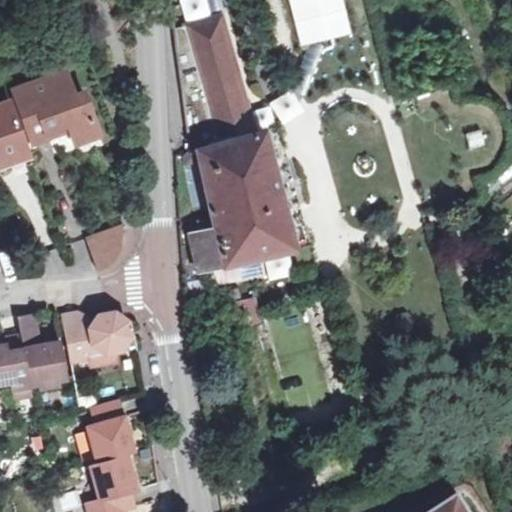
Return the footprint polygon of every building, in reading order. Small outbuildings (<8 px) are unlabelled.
[(342,0),(287,0),(298,44),(350,31),(342,0)] [(281,194),(263,129),(253,131),(223,16),(172,28),(186,150),(185,150),(188,162),(206,160),(209,184),(191,187),(195,209),(214,207),(216,219),(198,223),(198,231),(189,234),(198,271),(295,248),(281,194)] [(15,89),(25,117),(32,137),(34,142),(51,136),(49,130),(71,122),(73,127),(77,141),(100,133),(85,91),(75,94),(67,69),(15,89)] [(0,163),(30,152),(25,140),(11,99),(0,103),(0,163)] [(28,139),(32,137),(25,117),(21,119),(28,139)] [(51,136),(73,127),(71,122),(49,130),(51,136)] [(0,173),(33,161),(30,152),(0,163),(0,173)] [(87,237),(98,271),(107,268),(111,265),(115,262),(118,258),(119,256),(120,254),(122,250),(123,245),(122,224),(87,237)] [(30,385),(40,383),(42,378),(53,375),(57,380),(67,378),(59,340),(34,346),(33,339),(40,338),(36,314),(20,316),(17,317),(23,347),(28,377),(30,385)] [(81,330),(65,334),(70,362),(87,358),(86,350),(98,347),(101,349),(105,351),(107,351),(111,351),(116,351),(120,349),(122,347),(124,345),(126,343),(127,340),(128,338),(129,336),(129,333),(129,330),(128,325),(126,323),(125,322),(123,318),(119,316),(116,315),(113,314),(109,314),(106,314),(103,315),(100,316),(97,319),(95,321),(80,324),(81,330)] [(0,344),(0,382),(28,377),(23,347),(7,351),(6,343),(0,344)] [(42,378),(40,383),(44,388),(54,385),(57,380),(53,375),(42,378)] [(98,461),(126,453),(133,451),(120,400),(92,408),(95,422),(88,425),(98,461)] [(493,456),(498,473),(511,468),(511,458),(508,446),(492,450),(493,456)] [(89,511),(115,511),(122,510),(136,506),(131,488),(135,487),(126,453),(98,461),(90,463),(99,497),(86,502),(89,511)] [(447,511),(471,511),(465,501),(447,511)]
